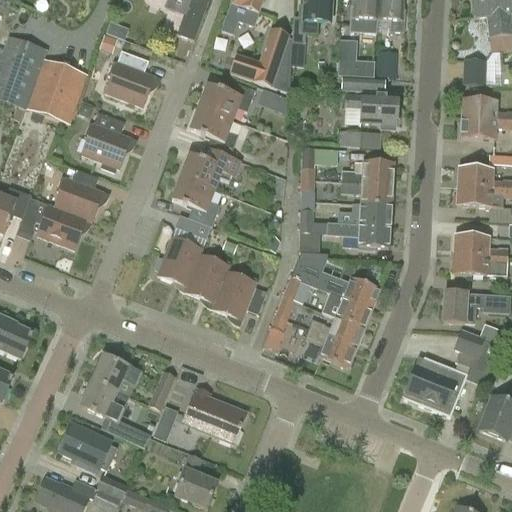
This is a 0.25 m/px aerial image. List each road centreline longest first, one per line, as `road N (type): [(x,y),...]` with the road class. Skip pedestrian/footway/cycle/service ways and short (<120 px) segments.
road 1 (residential): [(357,423),(424,265),(436,0)]
road 2 (residential): [(92,318),(188,68)]
road 3 (unclassified): [(294,400),(92,318)]
road 4 (residential): [(0,491),(81,313)]
road 5 (residential): [(248,511),(294,400)]
